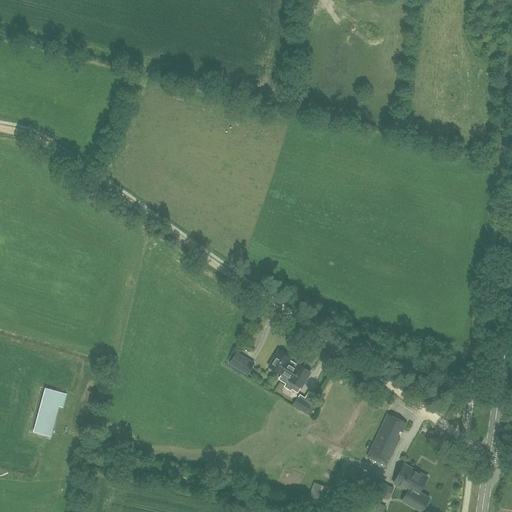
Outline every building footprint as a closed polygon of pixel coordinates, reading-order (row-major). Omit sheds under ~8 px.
[(285,383),(296,366),(289,361),(291,358),(278,350),(268,366),(281,374),(284,375),(281,380),(285,383)] [(254,363),(247,359),(236,352),(229,363),(247,374),(254,363)] [(298,364),(298,365),(297,366),(296,366),(285,383),(286,384),(284,386),(290,390),(295,384),(301,387),(311,372),(298,364)] [(45,389),(34,432),(50,436),(62,394),(45,389)] [(306,414),(312,404),(298,396),(292,405),(306,414)] [(367,457),(386,466),(406,423),(387,414),(367,457)] [(410,486),(420,491),(428,476),(404,463),(394,482),(408,490),(410,486)] [(388,500),(393,488),(394,488),(368,477),(369,475),(350,466),(344,481),(388,500)] [(321,500),(326,486),(317,483),(312,497),(321,500)] [(431,497),(420,491),(410,486),(408,490),(403,500),(423,511),(431,497)] [(366,511),(383,511),(386,506),(375,502),(376,498),(372,496),(370,500),(365,497),(360,509),(366,511)]
